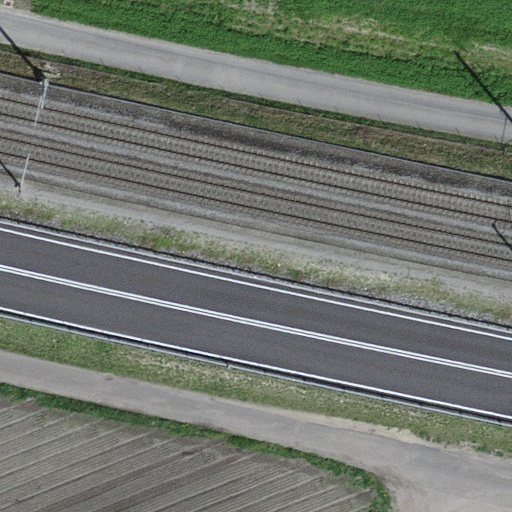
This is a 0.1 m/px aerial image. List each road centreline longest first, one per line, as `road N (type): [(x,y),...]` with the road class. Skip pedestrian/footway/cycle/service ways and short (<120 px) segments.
road 1 (track): [(0,364),(511,476)]
road 2 (trunk): [(511,375),(0,267)]
road 3 (unclassified): [(0,23),(511,125)]
